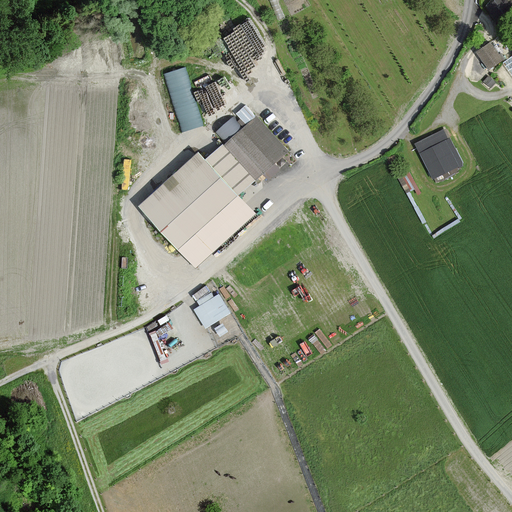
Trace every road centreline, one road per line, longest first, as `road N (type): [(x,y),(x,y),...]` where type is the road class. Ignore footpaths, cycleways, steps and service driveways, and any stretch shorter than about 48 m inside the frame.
road 1 (unclassified): [(314,179),(145,319),(0,383)]
road 2 (unclassified): [(511,495),(454,425),(314,179)]
road 3 (unclassified): [(469,0),(451,59),(401,129),(314,179)]
road 4 (track): [(101,511),(48,359)]
